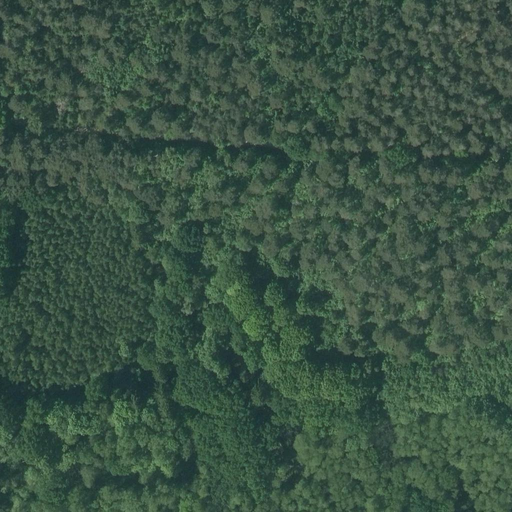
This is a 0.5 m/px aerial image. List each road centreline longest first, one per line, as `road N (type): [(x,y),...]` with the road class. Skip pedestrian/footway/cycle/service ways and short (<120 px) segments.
road 1 (track): [(0,118),(294,144),(511,150)]
road 2 (track): [(401,0),(294,144)]
